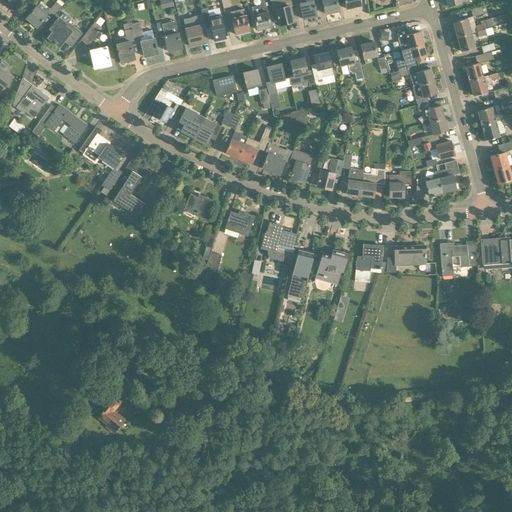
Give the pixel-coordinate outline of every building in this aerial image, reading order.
[(23,3),(25,0),(8,0),(17,7),(16,8),(16,9),(22,2),(23,3)] [(51,10),(48,14),(52,17),(64,4),(58,0),(57,0),(50,9),(51,10)] [(270,2),(269,0),(260,0),(262,5),(253,7),(257,30),(271,27),(269,20),(274,18),(272,11),(273,11),(271,1),(270,2)] [(287,0),(276,0),(271,1),(273,11),(276,11),(279,23),(287,21),(287,23),(293,22),(287,0)] [(312,0),(306,2),(305,0),(298,0),(303,19),(317,16),(312,0)] [(316,0),(318,5),(323,4),(325,14),(339,11),(336,0),(316,0)] [(344,0),(346,9),(347,9),(347,8),(360,5),(360,6),(361,6),(359,0),(344,0)] [(47,14),(48,14),(51,10),(50,9),(47,7),(46,9),(40,3),(38,5),(26,18),(37,27),(48,14),(47,14)] [(473,17),(484,14),(482,7),(471,10),(473,17)] [(201,10),(202,14),(205,26),(210,25),(214,41),(215,41),(216,42),(224,40),(224,39),(226,38),(220,14),(209,17),(207,8),(201,10)] [(245,15),(244,9),(230,11),(232,18),(236,35),(249,32),(245,15)] [(49,29),(52,32),(48,38),(54,43),(53,43),(55,45),(55,44),(59,47),(64,40),(71,46),(70,47),(71,47),(82,34),(68,23),(71,19),(63,12),(49,29)] [(205,26),(202,14),(193,16),(193,17),(183,19),(185,28),(190,46),(203,43),(200,29),(205,28),(205,26)] [(458,38),(472,34),(467,18),(459,21),(454,23),(458,38)] [(135,41),(135,39),(132,24),(131,22),(123,24),(126,36),(115,39),(121,63),(135,60),(130,42),(135,41)] [(140,22),(132,24),(135,39),(143,37),(140,22)] [(87,43),(99,27),(94,23),(81,39),(87,43)] [(163,28),(162,24),(156,25),(161,47),(167,46),(168,51),(168,50),(174,48),(175,50),(182,48),(177,25),(163,28)] [(409,34),(408,29),(397,31),(396,31),(396,33),(397,33),(401,49),(423,43),(420,31),(409,34)] [(385,41),(389,34),(385,32),(381,38),(385,41)] [(467,50),(476,48),(472,34),(458,38),(461,51),(467,50)] [(144,57),(158,53),(154,38),(141,41),(144,57)] [(364,60),(377,56),(374,42),(361,45),(364,60)] [(401,49),(404,61),(406,69),(418,66),(416,60),(427,57),(423,43),(401,49)] [(483,53),(495,49),(493,43),(482,47),(483,53)] [(95,68),(110,65),(106,47),(90,51),(95,68)] [(355,67),(354,64),(351,47),(337,50),(341,67),(348,65),(349,72),(354,71),(356,80),(363,78),(360,65),(355,67)] [(315,81),(322,79),(334,76),(331,67),(328,52),(314,56),(316,65),(311,66),(312,72),(315,81)] [(480,62),(480,63),(486,61),(494,59),(492,52),(475,56),(477,63),(480,62)] [(307,73),(304,58),(290,62),(294,76),(289,78),(291,86),(303,83),(303,86),(309,85),(315,84),(315,81),(312,72),(307,73)] [(380,70),(386,68),(384,58),(377,59),(380,70)] [(0,61),(0,84),(4,88),(14,76),(8,71),(11,68),(1,60),(0,61)] [(484,76),(480,63),(480,62),(477,63),(471,65),(465,67),(469,80),(484,76)] [(267,88),(269,95),(277,93),(274,81),(284,79),(281,64),(267,67),(270,81),(266,82),(267,88)] [(418,66),(406,69),(408,75),(410,75),(413,86),(412,87),(434,81),(430,68),(420,71),(418,66)] [(249,96),(258,94),(258,90),(257,87),(261,86),(257,70),(244,73),(249,96)] [(497,72),(484,76),(469,80),(473,96),(479,94),(480,95),(488,92),(486,85),(492,83),(491,81),(499,79),(499,78),(497,72)] [(220,96),(237,92),(233,75),(212,80),(216,95),(220,96)] [(49,98),(32,85),(22,78),(18,91),(13,102),(18,105),(19,103),(27,109),(25,112),(34,119),(49,98)] [(417,106),(428,102),(427,97),(437,94),(434,81),(412,87),(415,100),(417,106)] [(493,91),(495,98),(506,95),(508,94),(507,87),(493,91)] [(160,104),(153,115),(165,122),(172,109),(177,112),(180,106),(171,101),(164,97),(167,92),(161,88),(154,101),(160,104)] [(270,102),(269,95),(267,88),(258,90),(258,94),(261,104),(263,104),(268,102),(270,102)] [(238,102),(245,101),(243,92),(236,94),(238,102)] [(269,95),(270,102),(279,100),(277,93),(269,95)] [(506,96),(506,95),(495,98),(492,99),(494,105),(495,106),(508,103),(508,102),(511,101),(511,100),(511,95),(506,96)] [(430,108),(428,102),(417,106),(413,107),(415,113),(426,110),(429,121),(444,117),(440,105),(430,108)] [(68,111),(60,105),(57,109),(52,105),(40,121),(45,126),(54,132),(63,120),(70,125),(63,135),(74,143),(86,126),(68,112),(68,111)] [(496,112),(495,106),(494,105),(484,109),(478,111),(481,125),(510,117),(511,116),(511,111),(508,113),(501,115),(499,111),(496,112)] [(203,116),(186,108),(179,122),(184,124),(181,131),(193,137),(203,116)] [(296,120),(303,123),(309,109),(297,112),(296,120)] [(228,127),(234,114),(227,111),(221,123),(228,127)] [(236,130),(241,118),(234,114),(228,127),(236,130)] [(215,140),(222,126),(204,117),(203,116),(193,137),(206,144),(210,137),(215,140)] [(423,144),(439,140),(437,134),(447,131),(444,117),(429,121),(433,135),(421,137),(423,144),(422,144),(423,144)] [(492,139),(500,137),(499,134),(505,132),(504,125),(511,123),(510,117),(481,125),(486,140),(492,139)] [(336,131),(341,122),(335,119),(330,128),(336,131)] [(18,134),(24,127),(14,120),(9,127),(18,134)] [(37,137),(45,126),(40,121),(31,132),(37,137)] [(118,169),(127,156),(109,144),(110,143),(98,135),(101,130),(95,127),(79,151),(83,154),(82,155),(95,164),(99,158),(114,168),(102,185),(109,191),(122,172),(118,169)] [(264,153),(267,146),(270,138),(269,138),(272,130),(266,127),(261,138),(259,142),(247,137),(245,144),(239,158),(252,163),(257,150),(264,153)] [(239,158),(245,144),(238,142),(241,134),(234,132),(232,138),(226,152),(239,158)] [(312,152),(311,154),(318,157),(323,142),(313,139),(310,151),(312,152)] [(440,144),(439,140),(423,144),(425,152),(432,150),(431,146),(435,145),(439,159),(454,155),(451,141),(440,144)] [(494,170),(509,166),(505,153),(511,149),(511,141),(502,144),(504,153),(490,157),(494,170)] [(290,160),(293,151),(286,149),(284,153),(267,146),(264,153),(268,155),(266,160),(265,160),(265,162),(263,168),(279,174),(284,162),(289,163),(290,160)] [(66,157),(70,160),(76,152),(72,149),(66,157)] [(303,182),(312,155),(294,149),(293,151),(290,160),(296,162),(294,166),(291,178),(303,182)] [(341,168),(349,169),(350,169),(352,155),(344,154),(343,161),(341,168)] [(340,175),(341,168),(343,161),(331,158),(328,171),(321,169),(317,186),(331,190),(335,175),(340,175)] [(427,168),(438,165),(436,159),(425,162),(427,168)] [(130,194),(146,169),(132,160),(119,180),(119,179),(116,185),(121,188),(114,200),(112,199),(109,204),(119,210),(122,206),(138,217),(141,212),(149,217),(156,207),(164,193),(151,185),(142,198),(140,201),(130,194)] [(444,193),(456,189),(453,175),(460,174),(456,160),(444,164),(445,169),(438,171),(444,193)] [(384,175),(384,165),(378,164),(376,175),(362,173),(360,195),(374,197),(376,183),(384,184),(384,183),(384,175)] [(498,184),(511,179),(511,177),(509,166),(494,170),(498,184)] [(362,173),(362,171),(350,169),(349,169),(348,171),(346,193),(360,195),(362,173)] [(389,197),(403,197),(404,183),(411,183),(411,171),(399,171),(399,175),(389,175),(384,175),(384,183),(389,183),(389,197)] [(444,193),(438,171),(435,172),(432,179),(425,178),(417,180),(416,194),(421,194),(428,193),(429,196),(444,193)] [(202,199),(190,194),(183,210),(205,220),(214,201),(203,196),(202,199)] [(243,215),(230,211),(226,224),(225,229),(248,236),(255,216),(244,212),(243,215)] [(269,222),(266,233),(265,232),(260,250),(283,256),(281,262),(288,264),(292,250),(294,240),(276,235),(279,224),(269,222)] [(211,249),(216,236),(209,234),(205,247),(211,249)] [(511,239),(510,239),(509,237),(509,241),(492,242),(492,241),(481,241),(481,239),(479,239),(479,240),(480,240),(482,265),(511,263),(511,239)] [(476,266),(474,241),(466,242),(466,245),(450,246),(450,243),(440,244),(442,276),(453,276),(452,257),(459,256),(460,266),(469,266),(469,267),(476,266)] [(425,253),(425,244),(416,245),(416,249),(409,249),(408,249),(395,249),(395,260),(390,260),(388,272),(396,273),(396,266),(426,265),(425,256),(426,256),(426,253),(425,253)] [(381,262),(382,246),(364,245),(363,255),(357,255),(357,257),(356,257),(355,270),(370,271),(370,272),(386,273),(386,272),(388,272),(390,260),(388,260),(388,258),(387,258),(387,262),(381,262)] [(301,299),(313,254),(300,250),(287,295),(301,299)] [(343,273),(348,255),(334,250),(332,256),(323,254),(315,279),(337,285),(341,272),(343,273)] [(217,274),(222,256),(210,253),(206,267),(217,274)] [(252,274),(259,276),(262,262),(255,261),(252,274)] [(248,289),(251,276),(242,274),(239,286),(248,289)] [(335,318),(343,321),(350,296),(342,294),(335,318)] [(114,434),(126,419),(116,411),(122,403),(110,393),(98,409),(103,413),(98,419),(106,425),(105,427),(114,434)]
